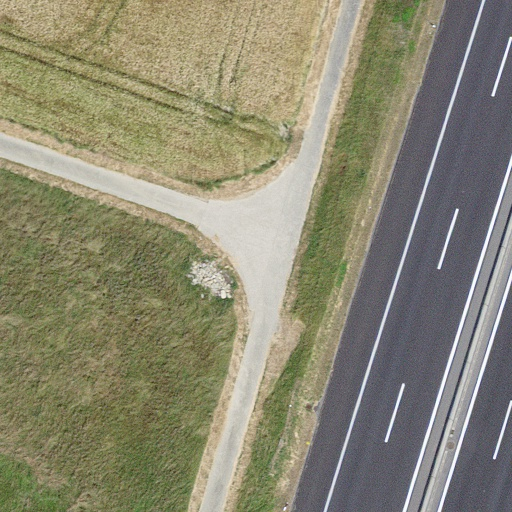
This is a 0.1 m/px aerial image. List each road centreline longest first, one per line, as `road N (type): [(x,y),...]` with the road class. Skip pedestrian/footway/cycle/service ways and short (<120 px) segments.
road 1 (track): [(214,511),(355,0)]
road 2 (motorway): [(511,37),(366,511)]
road 3 (track): [(287,243),(0,143)]
